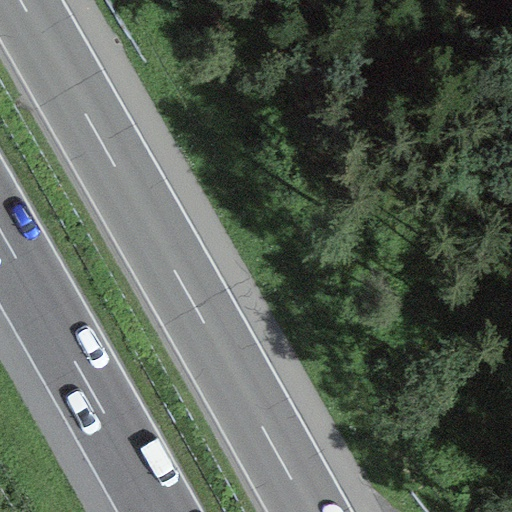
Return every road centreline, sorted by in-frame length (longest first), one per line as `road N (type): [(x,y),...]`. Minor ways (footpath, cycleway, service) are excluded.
road 1 (motorway): [(309,511),(19,0)]
road 2 (motorway): [(0,230),(159,511)]
